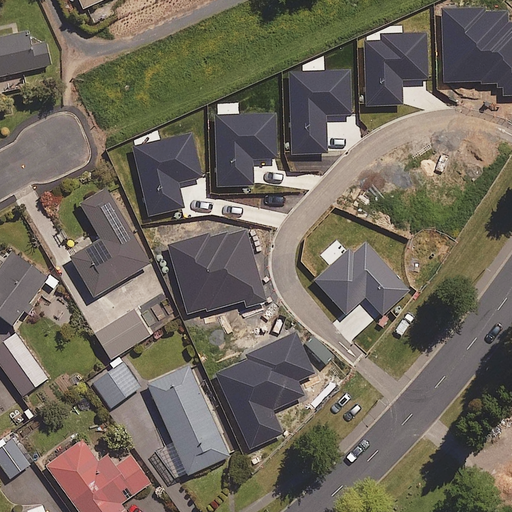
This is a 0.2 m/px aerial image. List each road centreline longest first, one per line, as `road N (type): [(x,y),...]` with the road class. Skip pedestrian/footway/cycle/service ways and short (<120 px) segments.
road 1 (residential): [(511,136),(462,119),(386,136),(356,155),(282,246),(297,300),(414,409)]
road 2 (tertiary): [(511,287),(414,409)]
road 3 (tertiary): [(414,409),(313,511)]
